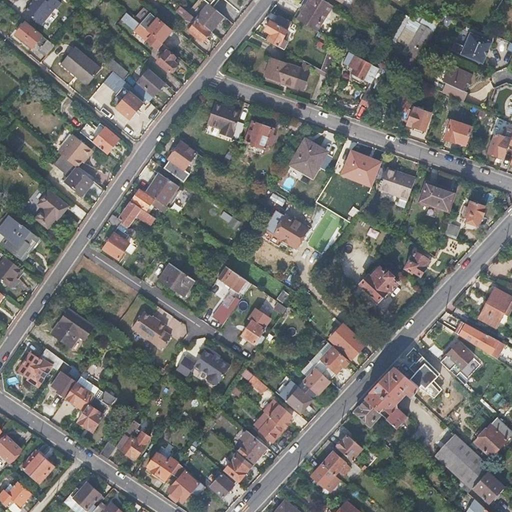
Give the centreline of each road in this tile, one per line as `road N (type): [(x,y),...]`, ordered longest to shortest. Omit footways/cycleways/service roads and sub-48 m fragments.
road 1 (residential): [(244,511),(511,223)]
road 2 (residential): [(203,75),(0,358)]
road 3 (residential): [(203,75),(511,184)]
road 4 (track): [(0,29),(146,150)]
